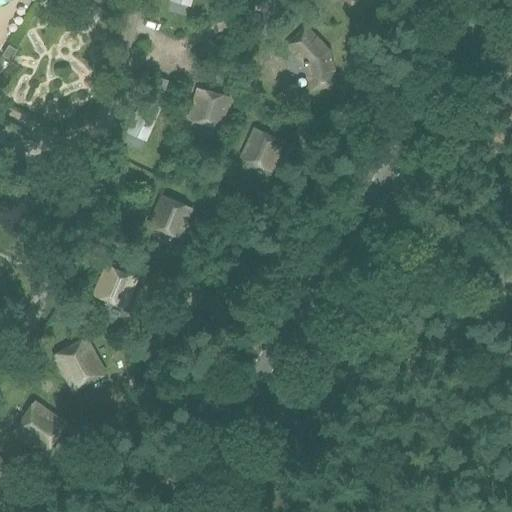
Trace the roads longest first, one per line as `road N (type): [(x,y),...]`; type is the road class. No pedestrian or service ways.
road 1 (track): [(0,367),(24,340),(46,285),(131,0)]
road 2 (tertiary): [(167,511),(376,195)]
road 3 (tertiary): [(376,195),(485,0)]
road 4 (track): [(119,54),(178,50),(275,0)]
road 5 (residential): [(511,274),(427,241),(376,195)]
